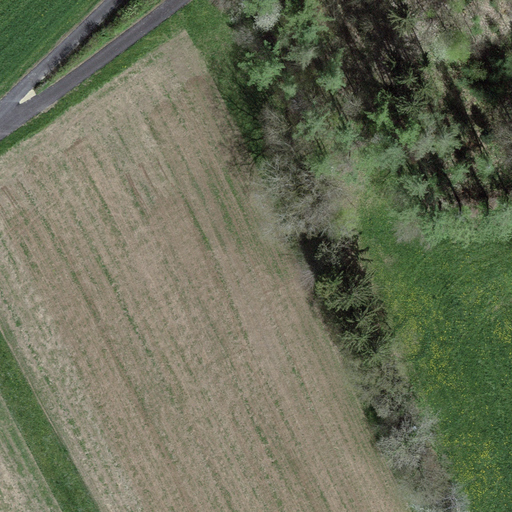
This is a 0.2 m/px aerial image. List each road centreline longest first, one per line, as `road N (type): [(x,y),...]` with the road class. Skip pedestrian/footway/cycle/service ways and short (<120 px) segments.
road 1 (track): [(174,0),(0,125)]
road 2 (track): [(0,108),(109,0)]
